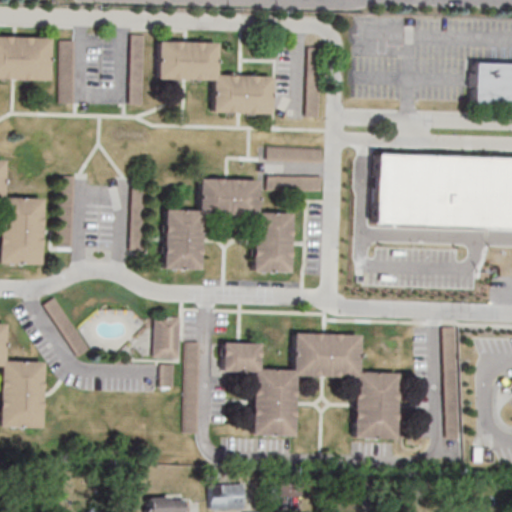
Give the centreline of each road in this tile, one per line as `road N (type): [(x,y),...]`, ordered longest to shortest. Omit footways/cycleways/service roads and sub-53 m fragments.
road 1 (residential): [(332,301),(331,35),(275,24),(0,16)]
road 2 (residential): [(434,311),(439,444),(423,461),(221,456),(206,444),(209,295)]
road 3 (residential): [(511,314),(348,308),(324,297),(181,295),(91,270),(32,288),(0,288)]
road 4 (residential): [(334,134),(511,139)]
road 5 (residential): [(511,121),(334,117)]
